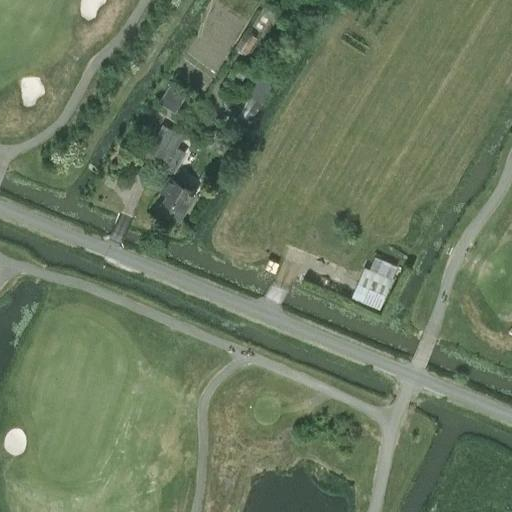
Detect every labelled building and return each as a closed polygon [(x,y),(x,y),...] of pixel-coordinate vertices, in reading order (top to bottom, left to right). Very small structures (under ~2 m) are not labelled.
[(244,34),(235,49),(246,55),(255,40),(244,34)] [(261,103),(272,84),(256,74),(245,94),(261,103)] [(170,83),(156,104),(173,115),(186,94),(170,83)] [(234,122),(227,136),(239,143),(247,129),(234,122)] [(182,154),(173,149),(179,139),(162,129),(144,161),(170,176),(182,154)] [(180,220),(194,194),(168,180),(161,192),(167,196),(160,209),(180,220)] [(362,270),(350,301),(378,312),(390,282),(362,270)]
